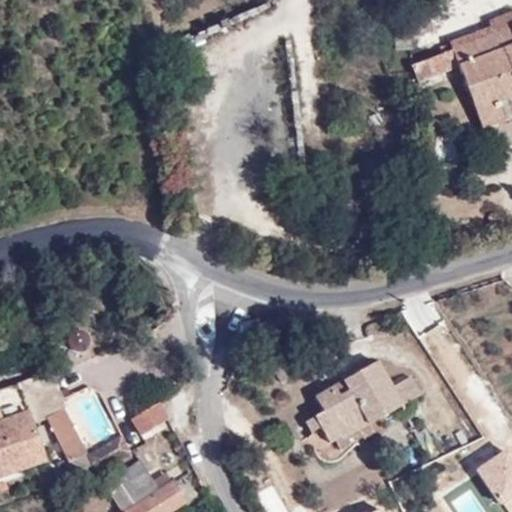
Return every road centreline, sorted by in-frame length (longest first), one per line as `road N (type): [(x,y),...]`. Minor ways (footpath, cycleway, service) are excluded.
road 1 (tertiary): [(511,253),(326,301),(280,294),(181,257)]
road 2 (residential): [(181,257),(218,442),(243,511)]
road 3 (tertiary): [(181,257),(111,234),(0,256)]
